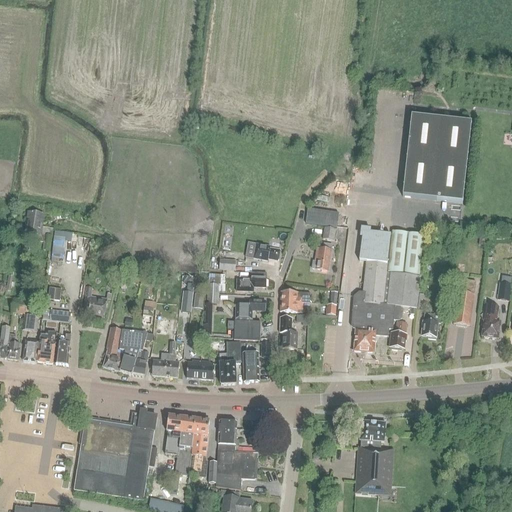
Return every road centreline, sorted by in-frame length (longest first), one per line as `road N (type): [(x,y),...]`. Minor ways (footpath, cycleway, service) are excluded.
road 1 (unknown): [(338,398),(355,229),(379,200),(394,204),(403,225)]
road 2 (tertiary): [(273,401),(58,381)]
road 3 (tertiary): [(511,385),(301,400)]
road 4 (residential): [(273,401),(280,276)]
